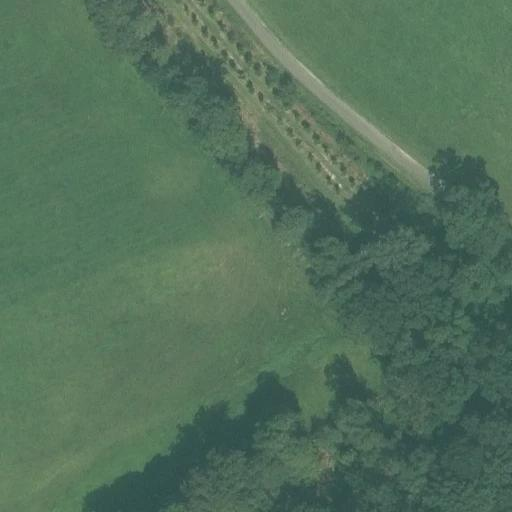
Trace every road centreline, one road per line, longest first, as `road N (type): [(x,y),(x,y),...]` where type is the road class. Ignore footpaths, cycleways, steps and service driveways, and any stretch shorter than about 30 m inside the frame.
road 1 (track): [(187,0),(432,286),(463,376),(488,511)]
road 2 (unclassified): [(511,255),(299,72),(234,0)]
